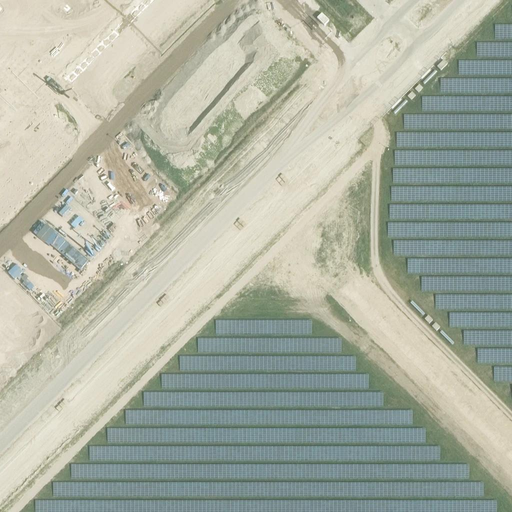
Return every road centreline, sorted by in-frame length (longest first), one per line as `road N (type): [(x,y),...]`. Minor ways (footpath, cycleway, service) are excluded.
road 1 (unclassified): [(0,464),(462,0)]
road 2 (unclassified): [(412,0),(0,418)]
